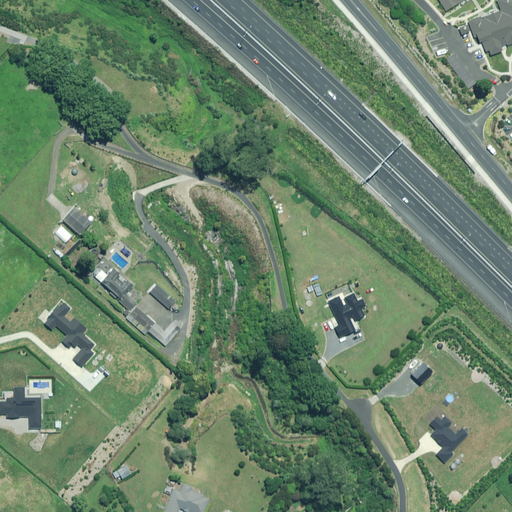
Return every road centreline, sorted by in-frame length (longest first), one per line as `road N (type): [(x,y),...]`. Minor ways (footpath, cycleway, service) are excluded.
road 1 (residential): [(402,511),(399,479),(368,423),(307,351),(247,197),(83,135)]
road 2 (motorway): [(511,300),(191,0)]
road 3 (motorway): [(223,0),(511,274)]
road 4 (residential): [(461,130),(503,93),(455,51),(419,0)]
road 5 (unknown): [(161,164),(134,203),(137,221),(172,268),(171,303),(162,312)]
road 6 (residential): [(461,130),(351,0)]
